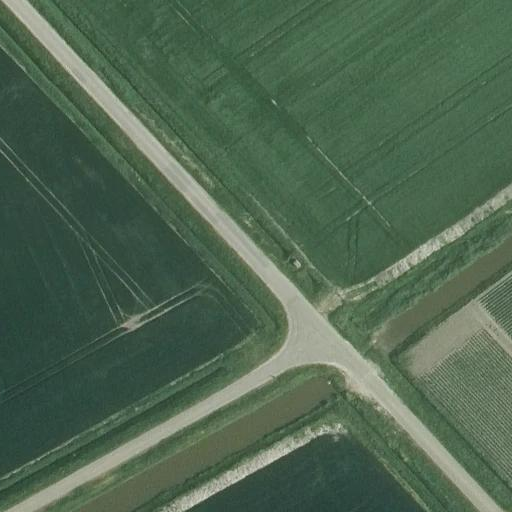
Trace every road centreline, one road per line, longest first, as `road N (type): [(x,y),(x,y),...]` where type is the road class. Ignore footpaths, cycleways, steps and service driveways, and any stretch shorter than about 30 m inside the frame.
road 1 (tertiary): [(322,338),(9,0)]
road 2 (unclassified): [(18,511),(322,338)]
road 3 (tertiary): [(485,511),(322,338)]
